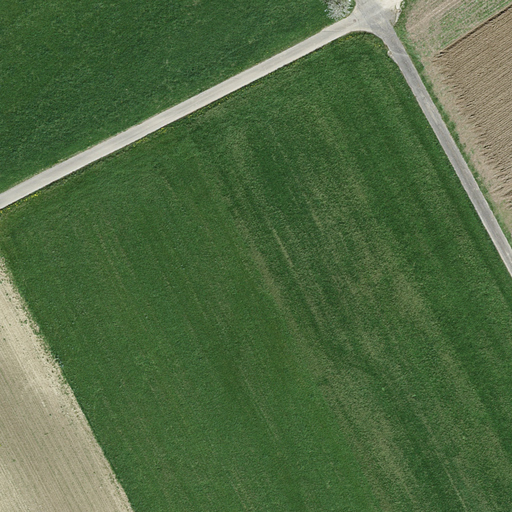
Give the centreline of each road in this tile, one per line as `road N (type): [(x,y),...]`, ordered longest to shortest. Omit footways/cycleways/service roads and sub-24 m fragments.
road 1 (track): [(0,202),(391,0)]
road 2 (track): [(367,0),(511,262)]
